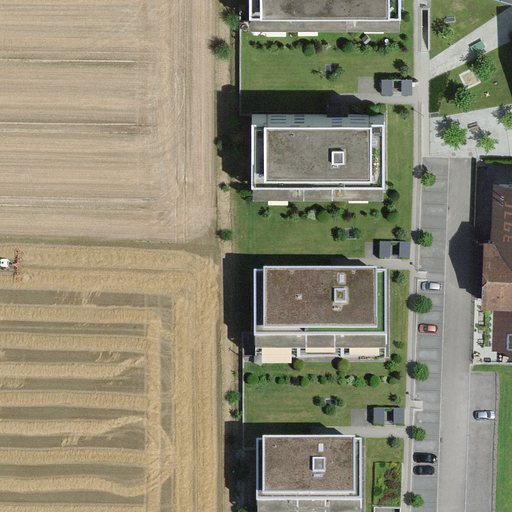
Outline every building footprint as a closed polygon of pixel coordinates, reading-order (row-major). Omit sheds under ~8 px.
[(404,0),(251,0),(251,18),(404,19),(404,0)] [(385,116),(253,116),(252,183),(385,183),(385,116)] [(511,183),(501,183),(498,237),(490,237),(487,302),(511,303),(511,183)] [(388,286),(255,285),(255,350),(387,351),(388,286)] [(362,511),(363,452),(257,451),(257,511),(362,511)]
